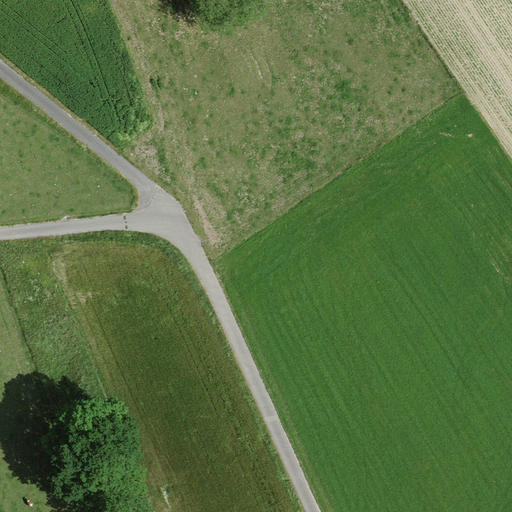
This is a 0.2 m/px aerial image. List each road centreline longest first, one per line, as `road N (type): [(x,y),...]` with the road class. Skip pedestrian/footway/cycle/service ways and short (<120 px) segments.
road 1 (track): [(307,511),(201,290),(150,215),(0,70)]
road 2 (track): [(0,232),(150,215)]
